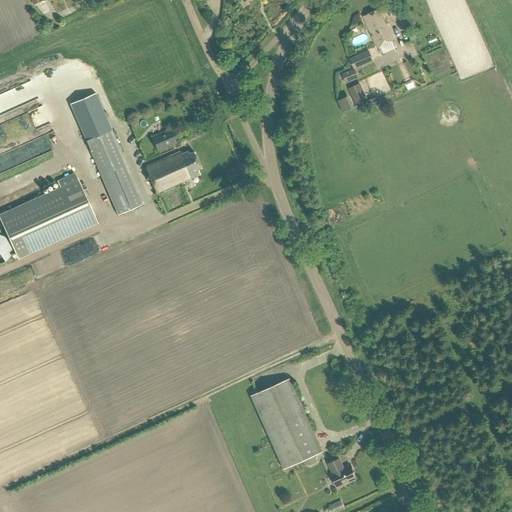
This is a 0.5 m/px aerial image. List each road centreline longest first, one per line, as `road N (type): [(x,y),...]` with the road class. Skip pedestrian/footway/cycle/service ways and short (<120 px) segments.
road 1 (tertiary): [(421,511),(272,179)]
road 2 (unclassified): [(272,179),(229,88),(290,30)]
road 3 (tertiary): [(272,179),(267,101),(290,30)]
